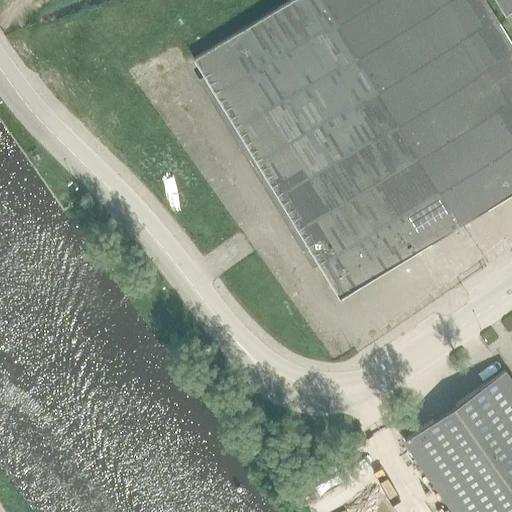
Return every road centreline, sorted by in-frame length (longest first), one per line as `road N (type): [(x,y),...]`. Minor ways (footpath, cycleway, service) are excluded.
road 1 (unclassified): [(478,315),(368,386),(329,396),(286,383),(239,347),(141,224),(0,70)]
road 2 (unknown): [(171,76),(322,312),(351,319),(481,243),(511,287)]
road 3 (unknown): [(349,392),(417,511)]
